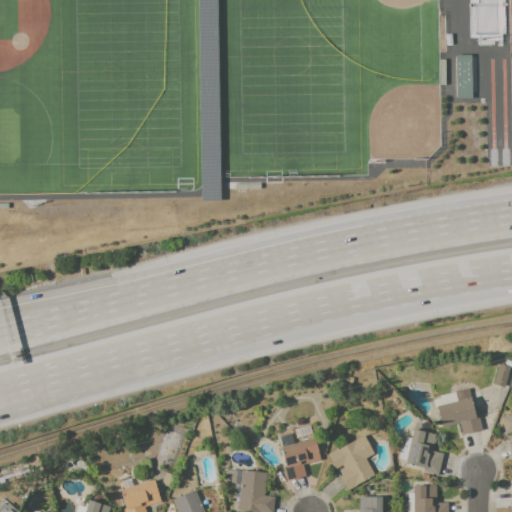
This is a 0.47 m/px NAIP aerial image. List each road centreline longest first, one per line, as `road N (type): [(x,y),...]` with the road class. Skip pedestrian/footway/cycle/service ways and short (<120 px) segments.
road 1 (motorway): [(65,371),(267,318),(511,271)]
road 2 (motorway): [(366,240),(38,321)]
road 3 (motorway): [(511,216),(366,240)]
